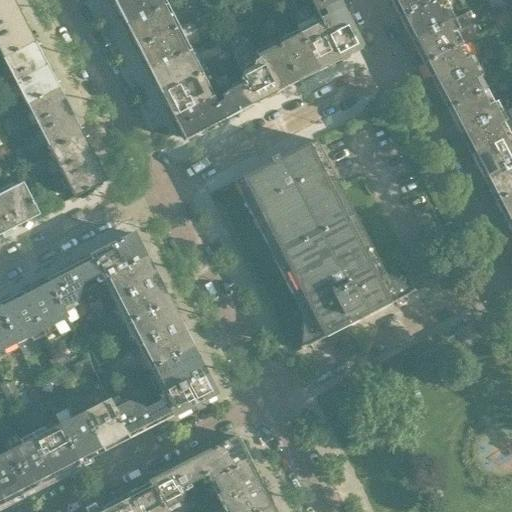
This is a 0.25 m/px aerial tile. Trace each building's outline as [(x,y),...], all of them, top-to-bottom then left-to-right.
[(34,42),(12,0),(0,0),(0,55),(2,58),(34,42)] [(164,0),(121,0),(114,4),(125,27),(167,6),(164,0)] [(337,2),(335,0),(307,0),(314,13),(337,2)] [(389,0),(400,21),(435,3),(436,2),(437,0),(389,0)] [(337,2),(314,13),(318,20),(316,20),(337,62),(361,49),(337,2)] [(435,3),(400,21),(412,43),(463,17),(460,10),(448,16),(446,13),(442,15),(435,3)] [(167,6),(125,27),(137,51),(179,29),(167,6)] [(463,17),(412,43),(423,66),(463,46),(459,39),(471,33),(463,17)] [(337,62),(316,20),(297,31),(318,72),(337,62)] [(221,41),(212,21),(200,27),(208,42),(211,40),(214,44),(221,41)] [(225,41),(242,32),(238,24),(221,33),(225,41)] [(179,29),(137,51),(149,73),(191,52),(179,29)] [(318,72),(297,31),(275,42),(296,83),(318,72)] [(511,45),(511,42),(506,31),(497,36),(505,49),(511,45)] [(58,89),(34,42),(2,58),(26,105),(58,89)] [(296,83),(275,42),(254,53),(276,94),(296,83)] [(463,46),(423,66),(435,88),(474,68),(463,46)] [(276,94),(254,53),(252,48),(235,57),(243,74),(242,74),(241,79),(243,84),(254,105),(276,94)] [(191,52),(149,73),(161,97),(203,75),(191,52)] [(474,68),(435,88),(447,112),(486,92),(474,68)] [(203,75),(161,97),(173,119),(214,98),(203,75)] [(219,84),(221,90),(231,85),(227,79),(219,84)] [(254,105),(243,84),(233,90),(231,85),(221,90),(224,94),(223,95),(221,100),(222,101),(217,104),(216,105),(224,121),(254,105)] [(82,135),(58,89),(26,105),(49,151),(82,135)] [(486,92),(447,112),(459,135),(498,115),(486,92)] [(214,98),(173,119),(184,141),(189,139),(224,121),(216,105),(217,104),(214,98)] [(498,115),(459,135),(471,158),(510,138),(498,115)] [(106,181),(82,135),(49,151),(73,198),(106,181)] [(511,141),(510,138),(471,158),(483,181),(511,165),(511,141)] [(348,206),(315,141),(233,183),(242,199),(243,198),(243,197),(247,195),(253,203),(254,206),(257,216),(253,218),(253,217),(251,218),(267,248),(268,247),(268,246),(272,244),(278,252),(279,255),(283,265),(278,267),(278,266),(277,267),(292,297),(294,296),(293,295),(297,293),(304,301),(305,304),(307,313),(302,316),(300,348),(298,349),(299,351),(413,292),(412,290),(410,291),(383,274),(378,277),(372,269),(371,267),(368,257),(372,255),(372,256),(373,255),(358,225),(357,226),(353,228),(347,220),(345,218),(342,208),(346,206),(347,207),(348,206)] [(511,165),(483,181),(494,204),(511,194),(511,165)] [(22,184),(0,194),(0,235),(38,216),(22,184)] [(511,194),(494,204),(505,225),(511,221),(511,194)] [(133,235),(90,256),(99,273),(98,274),(101,280),(145,257),(133,235)] [(81,282),(98,274),(99,273),(90,256),(46,279),(66,318),(69,324),(79,319),(73,307),(72,307),(70,303),(73,302),(81,282)] [(145,257),(101,280),(113,303),(157,280),(145,257)] [(66,318),(46,279),(20,293),(40,331),(66,318)] [(157,280),(113,303),(124,325),(168,303),(157,280)] [(20,293),(0,302),(0,314),(15,344),(40,331),(20,293)] [(168,303),(124,325),(136,348),(180,326),(168,303)] [(89,326),(100,320),(97,312),(85,318),(89,326)] [(0,314),(0,351),(15,344),(0,314)] [(180,326),(136,348),(148,371),(192,349),(180,326)] [(456,334),(440,342),(448,358),(464,350),(456,334)] [(192,349),(148,371),(159,394),(203,371),(192,349)] [(68,368),(62,355),(49,362),(56,375),(68,368)] [(61,383),(77,375),(73,367),(57,375),(61,383)] [(203,371),(159,394),(162,399),(163,398),(173,417),(215,395),(203,371)] [(120,400),(110,405),(128,440),(173,417),(163,398),(162,399),(142,409),(126,402),(122,404),(120,400)] [(108,400),(83,413),(103,453),(128,440),(110,405),(108,400)] [(83,413),(58,426),(78,465),(103,453),(83,413)] [(58,426),(33,439),(54,478),(78,465),(58,426)] [(194,459),(204,478),(207,484),(250,462),(237,437),(194,459)] [(33,439),(8,452),(29,491),(54,478),(33,439)] [(8,452),(0,455),(0,496),(4,503),(29,491),(8,452)] [(186,487),(192,484),(204,478),(194,459),(148,483),(163,511),(179,503),(182,489),(186,487)] [(250,462),(207,484),(218,505),(261,483),(250,462)] [(148,483),(124,496),(132,511),(163,511),(148,483)] [(261,483),(218,505),(221,511),(259,511),(272,505),(261,483)] [(132,511),(124,496),(99,508),(101,511),(132,511)]
